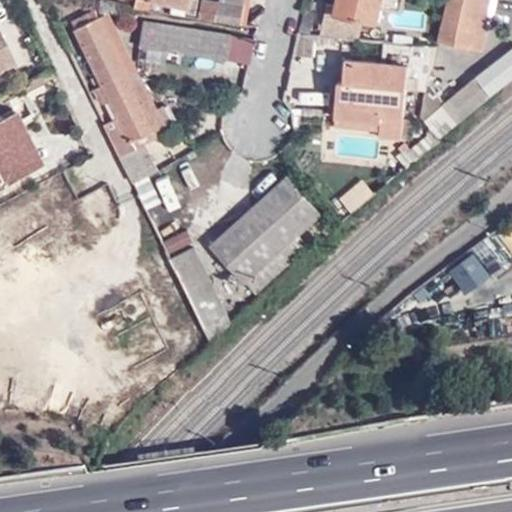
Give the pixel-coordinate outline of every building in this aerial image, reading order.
[(138,0),(137,7),(145,8),(146,0),(158,0),(188,5),(187,10),(196,13),(199,0),(138,0)] [(245,0),(219,0),(218,4),(203,2),(200,17),(241,23),(245,0)] [(319,33),(358,38),(363,18),(377,21),(381,6),(399,9),(400,0),(339,0),(338,5),(325,2),(319,33)] [(483,26),(489,0),(449,0),(440,41),(482,50),(488,27),(483,26)] [(147,173),(157,167),(146,142),(136,147),(132,139),(148,130),(155,127),(145,108),(154,103),(138,73),(129,78),(99,16),(95,7),(71,18),(99,74),(91,77),(101,96),(108,92),(120,114),(104,120),(133,180),(147,173)] [(315,10),(304,8),(301,25),(311,27),(315,10)] [(129,78),(138,73),(109,11),(99,16),(129,78)] [(25,35),(14,14),(0,21),(0,69),(18,60),(10,44),(25,35)] [(232,32),(146,20),(141,45),(227,57),(232,32)] [(430,67),(435,45),(413,44),(412,65),(430,67)] [(490,97),(511,79),(511,48),(475,77),(490,97)] [(346,57),(342,80),(345,80),(342,107),(382,111),(381,122),(380,135),(401,136),(409,63),(346,57)] [(48,67),(20,81),(24,89),(52,76),(48,67)] [(425,119),(440,138),(489,97),(473,78),(425,119)] [(345,80),(342,80),(340,79),(335,116),(381,122),(382,111),(342,107),(345,80)] [(155,127),(148,130),(153,139),(176,129),(164,105),(157,108),(154,103),(145,108),(155,127)] [(12,115),(10,109),(1,114),(27,167),(39,161),(16,113),(12,115)] [(0,181),(27,167),(1,114),(0,114),(0,181)] [(425,151),(440,138),(432,128),(416,141),(425,151)] [(159,198),(147,173),(133,180),(141,195),(146,206),(159,198)] [(321,214),(287,176),(214,241),(256,291),(292,258),(289,255),(305,241),(299,233),(321,214)] [(81,225),(120,205),(111,188),(72,207),(81,225)] [(511,224),(498,231),(510,254),(511,252),(511,224)] [(167,249),(169,254),(191,242),(183,228),(163,240),(167,249)] [(489,236),(460,257),(471,272),(500,251),(489,236)] [(214,343),(233,325),(195,247),(171,258),(206,327),(214,343)] [(206,327),(171,258),(169,254),(167,249),(155,256),(191,333),(206,327)]
